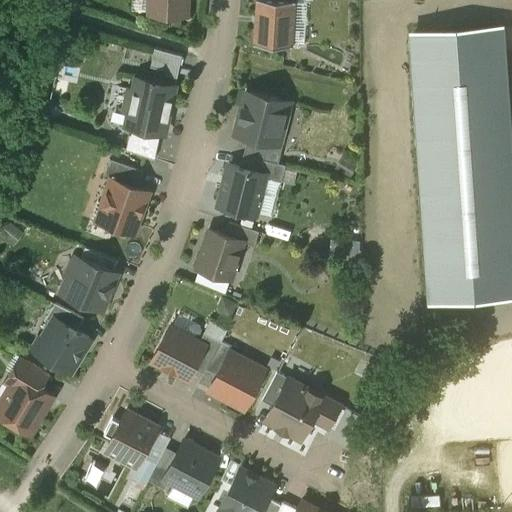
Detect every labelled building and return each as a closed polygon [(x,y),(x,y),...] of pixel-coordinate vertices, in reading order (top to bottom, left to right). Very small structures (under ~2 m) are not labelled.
[(150,0),(150,12),(187,14),(187,0),(150,0)] [(256,0),(254,43),(284,45),(285,30),(293,31),(295,0),(256,0)] [(432,299),(511,292),(511,207),(500,28),(414,33),(432,299)] [(182,53),(155,46),(151,64),(167,68),(166,72),(177,75),(182,53)] [(175,84),(136,76),(134,89),(128,88),(124,110),(129,111),(126,124),(133,125),(161,131),(165,132),(175,84)] [(290,101),(247,90),(236,133),(248,136),(274,142),(275,140),(278,126),(286,128),(289,113),(288,112),(290,101)] [(161,131),(133,125),(131,133),(159,139),(161,131)] [(131,133),(130,133),(126,148),(155,158),(159,139),(131,133)] [(274,142),(248,136),(243,154),(244,154),(278,163),(279,162),(283,142),(275,140),(274,142)] [(278,163),(244,154),(241,166),(266,172),(265,177),(281,181),(286,164),(279,162),(278,163)] [(144,169),(110,157),(104,175),(111,178),(111,177),(138,186),(144,169)] [(241,166),(229,163),(219,205),(256,214),(265,177),(266,172),(241,166)] [(138,186),(111,177),(111,178),(103,201),(98,200),(92,215),(97,217),(97,218),(134,232),(149,190),(138,186)] [(259,231),(229,221),(224,234),(243,240),(243,241),(254,245),(259,231)] [(224,234),(209,229),(197,267),(199,268),(220,275),(230,278),(231,278),(243,241),(243,240),(224,234)] [(118,259),(85,245),(81,256),(114,270),(118,259)] [(81,256),(79,256),(73,259),(67,273),(68,276),(62,292),(102,308),(118,272),(114,270),(81,256)] [(220,275),(199,268),(195,281),(215,289),(220,275)] [(230,278),(220,275),(215,289),(225,293),(230,278)] [(84,316),(56,302),(45,319),(52,323),(56,316),(77,329),(84,316)] [(77,329),(56,316),(52,323),(43,337),(40,335),(32,347),(42,352),(41,353),(70,370),(90,337),(77,329)] [(199,341),(170,326),(152,359),(188,378),(194,367),(199,356),(197,355),(201,348),(204,343),(199,341)] [(221,341),(204,332),(199,341),(204,343),(201,348),(213,355),(217,349),(221,341)] [(232,345),(221,340),(221,341),(217,349),(227,354),(230,350),(232,345)] [(199,356),(194,367),(204,373),(207,368),(213,355),(201,348),(197,355),(199,356)] [(227,354),(217,349),(213,355),(207,368),(217,374),(227,354)] [(265,369),(230,350),(227,354),(217,374),(209,389),(245,408),(265,369)] [(49,372),(21,355),(7,379),(13,382),(18,374),(40,387),(49,372)] [(277,371),(262,399),(273,405),(288,376),(277,371)] [(40,387),(18,374),(13,382),(0,404),(0,416),(0,418),(9,423),(14,422),(30,432),(52,395),(40,387)] [(341,405),(288,376),(273,405),(266,419),(278,425),(277,427),(278,427),(279,426),(288,431),(287,432),(288,432),(289,431),(301,437),(312,416),(330,426),(341,405)] [(158,425),(127,409),(106,449),(137,465),(142,455),(156,428),(158,425)] [(173,433),(179,422),(166,416),(160,427),(173,433)] [(156,428),(142,455),(146,456),(157,462),(166,445),(171,436),(156,428)] [(218,457),(184,439),(177,451),(173,459),(175,460),(170,470),(166,477),(169,479),(199,494),(218,457)] [(177,451),(166,445),(157,462),(170,470),(175,460),(173,459),(177,451)] [(157,462),(146,456),(136,474),(139,476),(136,483),(144,487),(149,478),(157,462)] [(170,470),(157,462),(149,478),(165,487),(169,479),(166,477),(170,470)] [(273,486),(240,468),(219,507),(221,511),(259,511),(268,497),(273,486)] [(268,497),(259,511),(275,511),(280,503),(268,497)] [(294,511),(297,507),(282,500),(280,503),(275,511),(294,511)] [(323,511),(301,500),(297,507),(294,511),(323,511)]
